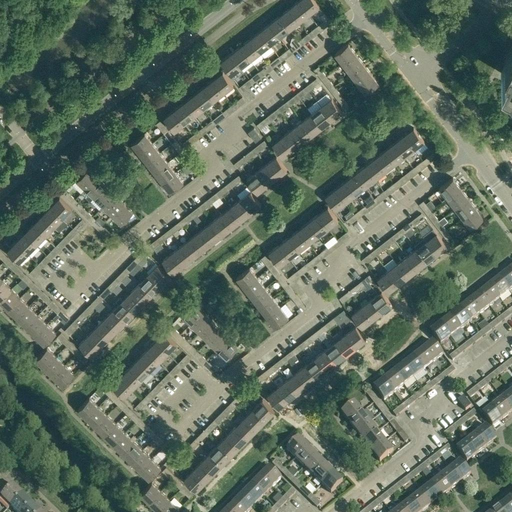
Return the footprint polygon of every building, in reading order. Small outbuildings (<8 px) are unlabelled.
[(319,7),(313,0),(300,0),(299,1),(309,14),(319,7)] [(289,9),(299,22),(309,14),(299,1),(289,9)] [(279,16),(290,30),(299,22),(289,9),(279,16)] [(269,24),(280,37),(290,30),(279,16),(269,24)] [(321,24),(324,28),(331,22),(328,18),(321,24)] [(260,32),(270,45),(280,37),(269,24),(260,32)] [(314,36),(321,30),(318,26),(311,31),(314,36)] [(250,39),(260,53),(270,45),(260,32),(250,39)] [(305,44),(312,38),(308,33),(301,39),(305,44)] [(240,47),(251,60),(260,53),(250,39),(240,47)] [(295,51),(302,46),(298,41),(291,47),(295,51)] [(348,43),(334,54),(342,64),(356,53),(348,43)] [(251,60),(240,47),(230,54),(241,68),(251,60)] [(285,59),(292,53),(289,49),(282,54),(285,59)] [(511,50),(511,52),(509,50),(505,57),(508,58),(500,73),(509,77),(510,75),(511,75),(511,50)] [(363,63),(356,53),(342,64),(350,74),(363,63)] [(230,54),(220,62),(231,76),(241,68),(230,54)] [(275,66),(282,61),(279,56),(272,62),(275,66)] [(350,74),(358,84),(371,73),(363,63),(350,74)] [(262,70),(266,74),(273,68),(269,64),(262,70)] [(316,73),(319,76),(322,80),(326,76),(321,69),(316,73)] [(213,80),(223,93),(233,86),(223,72),(213,80)] [(252,77),(256,82),(263,76),(259,72),(252,77)] [(358,84),(365,94),(379,83),(371,73),(358,84)] [(246,89),(253,84),(250,79),(242,85),(246,89)] [(334,86),(328,79),(324,82),(330,90),(334,86)] [(213,80),(203,88),(213,101),(223,93),(213,80)] [(313,81),(306,86),(309,91),(317,85),(313,81)] [(203,88),(193,95),(203,109),(213,101),(203,88)] [(303,89),(296,94),(300,98),(307,93),(303,89)] [(341,96),(336,89),(332,92),(337,99),(341,96)] [(194,116),(203,109),(193,95),(183,103),(194,116)] [(297,100),(294,96),(287,102),(290,106),(297,100)] [(246,101),(242,97),(235,103),(238,107),(246,101)] [(332,98),(322,106),(332,120),(342,112),(332,98)] [(349,106),(344,99),(339,102),(345,109),(349,106)] [(183,103),(174,110),(184,124),(194,116),(183,103)] [(284,104),(277,109),(280,114),(287,108),(284,104)] [(228,115),(236,109),(232,105),(225,110),(228,115)] [(322,106),(312,114),(322,127),(332,120),(322,106)] [(184,124),(174,110),(164,118),(174,132),(184,124)] [(219,122),(226,117),(222,112),(215,118),(219,122)] [(277,116),(274,112),(267,117),(270,121),(277,116)] [(312,114),(302,122),(312,135),(322,127),(312,114)] [(267,124),(264,119),(257,125),(260,129),(267,124)] [(209,130),(216,125),(213,120),(206,126),(209,130)] [(160,121),(156,124),(162,131),(166,128),(160,121)] [(302,143),(312,135),(302,122),(292,129),(302,143)] [(248,132),(251,136),(256,142),(261,137),(254,127),(248,132)] [(196,133),(199,138),(206,132),(203,128),(196,133)] [(424,141),(414,128),(403,136),(414,149),(424,141)] [(302,143),(292,129),(282,137),(293,150),(302,143)] [(174,138),(168,131),(164,134),(169,141),(174,138)] [(131,143),(139,153),(152,143),(145,133),(131,143)] [(189,145),(196,140),(193,136),(186,141),(189,145)] [(414,149),(403,136),(394,143),(404,157),(414,149)] [(283,158),(293,150),(282,137),(272,145),(283,158)] [(181,148),(176,140),(171,144),(177,151),(181,148)] [(160,153),(152,143),(139,153),(147,163),(160,153)] [(261,143),(254,149),(257,153),(264,147),(261,143)] [(404,157),(394,143),(384,151),(394,164),(404,157)] [(189,157),(183,150),(179,153),(185,161),(189,157)] [(251,150),(244,156),(247,160),(255,155),(251,150)] [(374,159),(384,172),(394,164),(384,151),(374,159)] [(154,173),(168,162),(160,153),(147,163),(154,173)] [(436,157),(433,153),(426,159),(429,163),(436,157)] [(266,164),(277,177),(287,170),(276,156),(266,164)] [(245,162),(241,158),(234,164),(237,168),(245,162)] [(384,172),(374,159),(364,166),(374,180),(384,172)] [(197,167),(191,160),(187,163),(192,170),(197,167)] [(419,171),(426,165),(423,161),(416,166),(419,171)] [(154,173),(162,183),(175,172),(168,162),(154,173)] [(266,164),(256,172),(267,185),(277,177),(266,164)] [(374,180),(364,166),(354,174),(365,187),(374,180)] [(76,180),(85,189),(97,177),(88,168),(76,180)] [(410,178),(417,173),(413,168),(406,174),(410,178)] [(175,172),(162,183),(170,193),(183,182),(175,172)] [(267,185),(256,172),(246,180),(257,193),(267,185)] [(345,182),(355,195),(365,187),(354,174),(345,182)] [(396,181),(400,186),(407,180),(403,176),(396,181)] [(106,186),(97,177),(85,189),(94,198),(106,186)] [(235,178),(228,183),(231,188),(238,182),(235,178)] [(439,188),(447,199),(461,188),(453,178),(439,188)] [(335,189),(345,203),(355,195),(345,182),(335,189)] [(390,193),(397,188),(394,183),(386,189),(390,193)] [(94,198),(103,207),(115,195),(106,186),(94,198)] [(225,186),(218,191),(222,195),(229,190),(225,186)] [(447,199),(455,208),(468,198),(461,188),(447,199)] [(345,203),(335,189),(325,197),(335,210),(345,203)] [(377,197),(380,201),(387,196),(384,191),(377,197)] [(251,192),(240,200),(251,213),(261,205),(251,192)] [(75,200),(69,193),(65,197),(71,204),(75,200)] [(216,193),(209,199),(212,203),(219,198),(216,193)] [(124,203),(115,195),(103,207),(112,215),(124,203)] [(59,198),(50,207),(63,218),(71,209),(59,198)] [(455,208),(462,218),(476,208),(468,198),(455,208)] [(367,204),(370,209),(377,203),(374,199),(367,204)] [(251,213),(240,200),(231,207),(241,220),(251,213)] [(206,201),(199,206),(202,210),(209,205),(206,201)] [(84,208),(78,202),(74,206),(80,212),(84,208)] [(133,212),(124,203),(112,215),(121,224),(133,212)] [(421,207),(424,211),(427,215),(431,211),(425,204),(421,207)] [(360,216),(368,211),(364,206),(357,212),(360,216)] [(63,218),(50,207),(42,215),(54,227),(63,218)] [(231,207),(221,215),(231,228),(241,220),(231,207)] [(328,207),(317,215),(328,228),(338,220),(328,207)] [(196,208),(189,214),(192,218),(199,213),(196,208)] [(483,218),(476,208),(462,218),(470,228),(483,218)] [(82,215),(89,221),(93,217),(86,210),(82,215)] [(351,224),(358,218),(354,214),(347,219),(351,224)] [(438,221),(433,214),(429,217),(434,224),(438,221)] [(42,215),(33,224),(45,236),(54,227),(42,215)] [(221,215),(211,222),(222,236),(231,228),(221,215)] [(317,215),(308,222),(318,236),(328,228),(317,215)] [(187,216),(179,222),(183,226),(190,220),(187,216)] [(418,216),(411,221),(414,226),(422,220),(418,216)] [(95,219),(91,223),(98,230),(102,226),(95,219)] [(79,230),(86,224),(82,220),(76,226),(79,230)] [(211,222),(202,230),(212,243),(222,236),(211,222)] [(308,222),(298,230),(308,243),(318,236),(308,222)] [(408,223),(401,229),(405,233),(412,228),(408,223)] [(45,236),(33,224),(24,233),(36,245),(45,236)] [(177,224),(170,229),(173,234),(180,228),(177,224)] [(446,231),(441,224),(436,227),(442,234),(446,231)] [(100,232),(107,239),(111,234),(104,228),(100,232)] [(71,239),(77,233),(73,229),(67,235),(71,239)] [(202,230),(192,238),(202,251),(212,243),(202,230)] [(299,251),(308,243),(298,230),(288,237),(299,251)] [(170,236),(167,231),(160,237),(163,241),(170,236)] [(399,231),(391,237),(395,241),(402,235),(399,231)] [(350,236),(347,232),(340,237),(343,242),(350,236)] [(28,254),(36,245),(24,233),(15,242),(28,254)] [(426,241),(437,255),(447,247),(436,233),(426,241)] [(444,237),(450,244),(454,241),(448,233),(444,237)] [(289,259),(299,251),(288,237),(278,245),(289,259)] [(62,248),(68,242),(64,238),(58,244),(62,248)] [(192,258),(202,251),(192,238),(182,245),(192,258)] [(161,243),(157,239),(150,244),(153,249),(161,243)] [(333,250),(340,244),(337,239),(330,245),(333,250)] [(389,239),(382,244),(385,249),(392,243),(389,239)] [(426,241),(416,249),(427,262),(437,255),(426,241)] [(28,254),(15,242),(6,251),(18,263),(19,263),(28,254)] [(182,245),(172,253),(182,266),(192,258),(182,245)] [(289,259),(278,245),(268,253),(279,266),(289,259)] [(382,251),(379,246),(372,252),(375,256),(382,251)] [(53,257),(60,250),(56,247),(49,253),(53,257)] [(320,253),(323,257),(331,251),(327,247),(320,253)] [(427,262),(416,249),(407,256),(417,270),(427,262)] [(141,253),(134,259),(138,263),(144,257),(141,253)] [(182,266),(172,253),(162,261),(172,274),(182,266)] [(362,260),(365,264),(373,258),(369,254),(362,260)] [(265,255),(261,259),(266,266),(271,263),(265,255)] [(314,265),(321,259),(317,255),(310,260),(314,265)] [(44,266),(51,259),(47,256),(41,262),(44,266)] [(407,256),(397,264),(407,277),(417,270),(407,256)] [(14,264),(8,257),(4,261),(10,268),(14,264)] [(132,262),(126,268),(129,272),(136,266),(132,262)] [(300,268),(304,272),(311,267),(308,262),(300,268)] [(147,272),(148,274),(160,286),(169,276),(155,263),(147,272)] [(36,275),(42,268),(38,264),(32,271),(36,275)] [(407,277),(397,264),(387,272),(397,285),(407,277)] [(274,276),(278,272),(273,265),(269,269),(274,276)] [(23,272),(17,266),(13,270),(19,276),(23,272)] [(236,278),(244,288),(257,278),(249,268),(236,278)] [(294,280),(301,274),(298,270),(290,276),(294,280)] [(511,289),(511,274),(509,270),(499,278),(509,291),(511,289)] [(123,271),(117,277),(121,281),(127,275),(123,271)] [(388,293),(397,285),(387,272),(377,279),(388,293)] [(148,274),(140,283),(152,294),(160,286),(148,274)] [(32,281),(30,280),(25,275),(22,279),(28,285),(32,281)] [(282,286),(286,282),(281,275),(276,279),(282,286)] [(366,277),(359,283),(362,287),(369,282),(366,277)] [(244,288),(251,298),(265,288),(257,278),(244,288)] [(499,278),(489,286),(499,299),(509,291),(499,278)] [(0,282),(0,300),(11,289),(2,280),(0,282)] [(118,284),(114,280),(108,286),(112,290),(118,284)] [(143,303),(152,294),(140,283),(131,291),(143,303)] [(41,290),(34,284),(31,287),(37,294),(41,290)] [(293,292),(288,285),(284,288),(289,295),(293,292)] [(356,285),(349,291),(352,295),(359,290),(356,285)] [(489,307),(499,299),(489,286),(479,293),(489,307)] [(272,297),(265,288),(251,298),(259,308),(272,297)] [(20,298),(11,289),(0,300),(0,302),(8,310),(20,298)] [(106,289),(99,295),(103,299),(110,292),(106,289)] [(131,291),(122,300),(134,312),(143,303),(131,291)] [(392,305),(387,299),(381,291),(371,299),(382,312),(392,305)] [(50,299),(43,292),(39,296),(46,302),(50,299)] [(350,297),(346,293),(339,299),(342,303),(350,297)] [(480,314),(489,307),(479,293),(469,301),(480,314)] [(301,302),(296,295),(291,298),(296,305),(301,302)] [(259,308),(266,318),(280,307),(272,297),(259,308)] [(29,306),(20,298),(8,310),(17,319),(29,306)] [(101,302),(97,298),(91,304),(95,308),(101,302)] [(371,299),(361,307),(372,320),(382,312),(371,299)] [(134,312),(122,300),(113,310),(125,321),(134,312)] [(58,307),(52,301),(48,305),(55,311),(58,307)] [(470,322),(480,314),(469,301),(459,309),(470,322)] [(190,324),(202,312),(193,303),(181,315),(190,324)] [(26,327),(38,315),(29,306),(17,319),(26,327)] [(92,310),(88,307),(82,313),(86,317),(92,310)] [(280,307),(266,318),(274,328),(287,317),(280,307)] [(372,320),(361,307),(351,314),(362,328),(372,320)] [(459,309),(450,316),(460,329),(470,322),(459,309)] [(67,316),(61,310),(57,313),(63,320),(67,316)] [(113,310),(105,318),(117,330),(125,321),(113,310)] [(338,314),(344,321),(346,324),(350,320),(343,310),(338,314)] [(504,320),(511,315),(508,311),(501,316),(504,320)] [(190,324),(199,332),(211,320),(202,312),(190,324)] [(46,324),(38,315),(26,327),(35,336),(46,324)] [(80,315),(73,322),(77,326),(84,319),(80,315)] [(450,316),(440,324),(450,337),(460,329),(450,316)] [(105,318),(96,327),(108,339),(117,330),(105,318)] [(495,328),(502,322),(499,318),(492,324),(495,328)] [(199,332),(208,341),(220,329),(211,320),(199,332)] [(331,320),(323,326),(327,330),(334,324),(331,320)] [(56,333),(46,324),(35,336),(44,345),(56,333)] [(68,335),(75,328),(71,324),(64,331),(68,335)] [(440,345),(450,337),(440,324),(430,332),(440,345)] [(356,326),(346,334),(356,347),(366,339),(356,326)] [(485,336),(492,330),(489,326),(482,332),(485,336)] [(100,348),(108,339),(96,327),(88,336),(100,348)] [(173,328),(169,332),(176,338),(180,334),(173,328)] [(324,332),(321,328),(313,333),(317,338),(324,332)] [(208,341),(216,350),(228,338),(220,329),(208,341)] [(165,332),(155,342),(167,353),(176,344),(165,332)] [(67,340),(61,333),(57,337),(64,344),(67,340)] [(346,334),(336,342),(346,355),(356,347),(346,334)] [(475,343),(482,338),(479,334),(472,339),(475,343)] [(314,340),(311,335),(304,341),(307,345),(314,340)] [(100,348),(88,336),(79,345),(91,357),(100,348)] [(185,347),(188,343),(182,336),(178,340),(185,347)] [(228,338),(216,350),(225,359),(237,347),(228,338)] [(423,349),(433,363),(443,355),(433,341),(423,349)] [(465,351),(472,345),(469,341),(462,347),(465,351)] [(76,348),(70,342),(66,346),(72,352),(76,348)] [(158,362),(167,353),(155,342),(146,351),(158,362)] [(336,363),(346,355),(336,342),(326,349),(336,363)] [(301,343),(294,349),(297,353),(304,348),(301,343)] [(187,349),(194,356),(197,352),(191,346),(187,349)] [(44,368),(56,356),(47,347),(35,360),(44,368)] [(326,370),(336,363),(326,349),(316,357),(326,370)] [(423,371),(433,363),(423,349),(413,357),(423,371)] [(456,358),(463,353),(459,349),(452,354),(456,358)] [(85,357),(79,351),(75,355),(81,361),(85,357)] [(158,362),(146,351),(138,359),(150,371),(158,362)] [(291,351),(284,356),(287,361),(294,355),(291,351)] [(184,365),(191,358),(187,354),(180,361),(184,365)] [(196,358),(202,364),(206,361),(200,354),(196,358)] [(56,356),(44,368),(53,377),(65,365),(56,356)] [(326,370),(316,357),(306,365),(317,378),(326,370)] [(413,378),(423,371),(413,357),(403,365),(413,378)] [(281,358),(274,364),(278,368),(285,363),(281,358)] [(138,359),(129,368),(141,380),(150,371),(138,359)] [(175,373),(182,367),(178,363),(171,370),(175,373)] [(208,363),(205,367),(211,373),(215,370),(208,363)] [(65,365),(53,377),(62,386),(74,374),(65,365)] [(297,372),(307,385),(317,378),(306,365),(297,372)] [(403,386),(413,378),(403,365),(393,372),(403,386)] [(271,366),(264,372),(268,376),(275,370),(271,366)] [(445,372),(448,377),(455,371),(452,366),(445,372)] [(503,366),(496,371),(499,376),(507,370),(503,366)] [(120,377),(133,389),(141,380),(129,368),(120,377)] [(173,376),(169,372),(163,379),(167,382),(173,376)] [(307,385),(297,372),(287,380),(297,393),(307,385)] [(393,393),(403,386),(393,372),(383,380),(393,393)] [(493,373),(486,379),(490,383),(497,378),(493,373)] [(262,374),(254,379),(258,384),(265,378),(262,374)] [(435,380),(438,384),(445,379),(442,374),(435,380)] [(124,398),(133,389),(120,377),(112,386),(124,398)] [(287,380),(277,387),(287,401),(297,393),(287,380)] [(384,401),(393,393),(383,380),(373,387),(384,401)] [(154,387),(158,391),(164,385),(160,381),(154,387)] [(484,381),(476,386),(480,391),(487,385),(484,381)] [(428,392),(435,386),(432,382),(425,387),(428,392)] [(103,383),(100,387),(106,394),(110,390),(105,385),(103,383)] [(277,409),(287,401),(277,387),(267,395),(277,409)] [(245,388),(239,394),(243,398),(249,392),(245,388)] [(474,388),(466,394),(470,398),(477,393),(474,388)] [(149,400),(156,394),(152,390),(145,396),(149,400)] [(370,390),(366,393),(371,401),(376,397),(370,390)] [(419,399),(426,394),(423,390),(415,395),(419,399)] [(511,391),(502,399),(511,411),(511,391)] [(108,396),(114,402),(115,402),(119,398),(112,392),(108,396)] [(236,397),(230,403),(234,407),(240,401),(236,397)] [(409,407),(416,401),(413,397),(405,403),(409,407)] [(457,401),(465,411),(471,406),(463,397),(457,401)] [(77,410),(86,419),(98,406),(89,398),(77,410)] [(141,409),(147,403),(143,399),(137,405),(141,409)] [(511,411),(502,399),(492,406),(502,420),(511,412),(511,411)] [(262,400),(254,409),(265,420),(274,411),(262,400)] [(383,407),(378,400),(374,403),(379,411),(383,407)] [(124,411),(128,407),(121,401),(117,405),(124,411)] [(349,423),(362,412),(354,402),(341,413),(349,423)] [(399,414),(406,409),(403,405),(396,410),(399,414)] [(107,415),(98,406),(86,419),(95,427),(107,415)] [(231,410),(228,406),(221,412),(225,416),(231,410)] [(502,420),(492,406),(482,414),(492,428),(502,420)] [(136,416),(135,415),(130,409),(126,413),(132,420),(136,416)] [(254,409),(245,417),(257,429),(265,420),(254,409)] [(391,417),(386,410),(381,413),(387,420),(391,417)] [(349,423),(357,433),(370,422),(362,412),(349,423)] [(474,417),(471,412),(463,418),(467,422),(474,417)] [(95,427),(104,436),(116,424),(107,415),(95,427)] [(219,415),(213,421),(216,425),(223,418),(219,415)] [(245,417),(236,426),(248,438),(257,429),(245,417)] [(145,424),(139,418),(135,422),(141,428),(145,424)] [(399,427),(393,420),(389,423),(394,430),(399,427)] [(464,424),(461,420),(454,426),(457,430),(464,424)] [(364,442),(378,432),(370,422),(357,433),(364,442)] [(116,424),(104,436),(113,445),(125,433),(116,424)] [(214,428),(210,424),(204,430),(208,434),(214,428)] [(236,426),(227,435),(240,447),(248,438),(236,426)] [(486,426),(476,434),(486,447),(496,439),(486,426)] [(154,433),(148,427),(144,431),(150,437),(154,433)] [(444,433),(447,438),(454,432),(451,428),(444,433)] [(406,436),(401,429),(396,433),(402,440),(406,436)] [(205,436),(202,432),(195,439),(199,442),(205,436)] [(385,442),(378,432),(364,442),(372,452),(385,442)] [(134,441),(125,433),(113,445),(122,453),(134,441)] [(476,434),(466,441),(476,455),(486,447),(476,434)] [(219,444),(231,456),(240,447),(227,435),(219,444)] [(163,442),(156,436),(153,440),(159,446),(163,442)] [(286,450),(295,459),(307,446),(298,438),(286,450)] [(134,441),(122,453),(130,462),(142,450),(134,441)] [(197,445),(193,441),(187,447),(190,451),(197,445)] [(466,462),(476,455),(466,441),(456,449),(466,462)] [(393,452),(385,442),(372,452),(380,462),(393,452)] [(172,450),(165,444),(161,448),(168,454),(172,450)] [(219,444),(210,453),(222,464),(231,456),(219,444)] [(295,459),(304,467),(316,455),(307,446),(295,459)] [(448,451),(445,447),(438,453),(441,457),(448,451)] [(151,459),(142,450),(130,462),(139,471),(151,459)] [(184,450),(178,456),(182,460),(188,454),(184,450)] [(201,461),(213,473),(222,464),(210,453),(201,461)] [(304,467),(313,476),(325,464),(316,455),(304,467)] [(435,455),(428,460),(431,465),(439,459),(435,455)] [(160,468),(151,459),(139,471),(148,480),(160,468)] [(180,462),(176,459),(169,465),(173,469),(180,462)] [(201,461),(193,470),(205,482),(213,473),(201,461)] [(460,461),(450,468),(461,481),(471,474),(460,461)] [(429,467),(425,462),(418,468),(422,472),(429,467)] [(285,469),(279,463),(275,467),(281,473),(285,469)] [(325,464),(313,476),(322,485),(334,472),(325,464)] [(269,467),(260,476),(272,488),(281,479),(269,467)] [(165,468),(162,472),(168,478),(172,474),(165,468)] [(441,476),(451,489),(461,481),(450,468),(441,476)] [(196,491),(205,482),(193,470),(184,479),(196,491)] [(416,470),(409,476),(412,480),(419,474),(416,470)] [(294,478),(287,471),(283,475),(290,482),(294,478)] [(334,472),(322,485),(331,494),(343,481),(334,472)] [(175,476),(171,480),(177,487),(181,483),(175,476)] [(252,485),(264,497),(272,488),(260,476),(252,485)] [(441,476),(431,484),(441,497),(451,489),(441,476)] [(406,478),(399,483),(402,487),(409,482),(406,478)] [(293,484),(299,490),(303,487),(296,480),(293,484)] [(140,494),(149,503),(161,491),(151,482),(140,494)] [(431,484),(421,491),(431,505),(441,497),(431,484)] [(22,494),(13,485),(1,497),(10,506),(22,494)] [(183,485),(180,489),(183,493),(186,495),(190,492),(183,485)] [(264,497),(252,485),(243,494),(255,506),(264,497)] [(396,485),(389,491),(392,495),(399,490),(396,485)] [(289,499),(296,493),(292,489),(285,496),(289,499)] [(301,493),(308,499),(311,495),(305,489),(301,493)] [(158,511),(169,500),(161,491),(149,503),(158,511)] [(422,511),(431,505),(421,491),(411,499),(421,511),(422,511)] [(387,493),(379,499),(383,503),(390,497),(387,493)] [(10,506),(16,511),(22,511),(31,503),(22,494),(10,506)] [(243,511),(248,511),(255,506),(243,494),(234,503),(243,511)] [(310,501),(317,508),(321,504),(314,497),(310,501)] [(280,508),(287,502),(283,498),(277,504),(280,508)] [(401,507),(405,511),(421,511),(411,499),(401,507)] [(511,511),(511,504),(508,499),(498,507),(501,511),(511,511)] [(158,511),(175,511),(179,509),(169,500),(158,511)] [(377,501),(370,506),(373,511),(380,505),(377,501)] [(39,511),(40,511),(31,503),(22,511),(39,511)] [(243,511),(234,503),(225,511),(243,511)]
